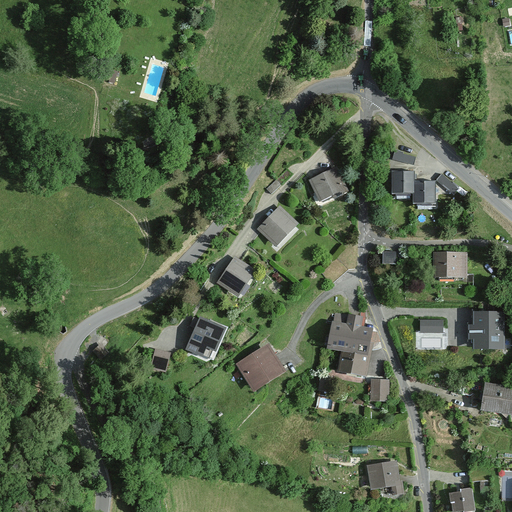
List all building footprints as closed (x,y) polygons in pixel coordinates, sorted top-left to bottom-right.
[(396,152),(394,160),(415,165),(417,157),(396,152)] [(313,181),(324,202),(336,195),(339,200),(352,193),(338,167),(313,181)] [(397,173),(398,194),(420,194),(419,183),(419,172),(397,173)] [(443,174),(439,180),(457,193),(462,188),(443,174)] [(419,183),(420,194),(420,205),(440,205),(440,183),(419,183)] [(281,209),(261,230),(282,250),(302,229),(281,209)] [(437,253),(439,279),(470,277),(469,252),(437,253)] [(221,284),(244,298),(261,272),(238,257),(221,284)] [(468,338),(468,347),(500,349),(502,312),(470,310),(469,325),(464,325),(463,338),(468,338)] [(342,374),(371,378),(378,330),(365,328),(367,318),(338,314),(333,351),(345,352),(342,374)] [(204,317),(194,345),(219,354),(229,326),(204,317)] [(422,320),(422,334),(444,334),(445,320),(422,320)] [(240,366),(261,393),(292,370),(271,343),(240,366)] [(150,367),(165,371),(170,351),(155,347),(150,367)] [(375,381),(375,402),(391,402),(391,381),(375,381)] [(480,381),(475,410),(507,415),(511,386),(480,381)] [(364,465),(367,488),(387,485),(389,494),(401,493),(400,480),(397,480),(394,460),(364,465)] [(447,492),(448,511),(472,510),(470,487),(456,488),(456,491),(447,492)]
